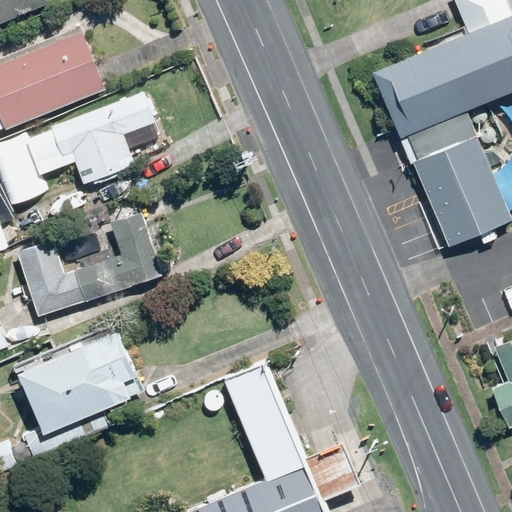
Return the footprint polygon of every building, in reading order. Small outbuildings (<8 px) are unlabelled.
[(0,0),(0,25),(57,2),(56,0),(0,0)] [(474,111),(511,95),(511,0),(460,0),(474,35),(370,76),(396,142),(412,135),(474,111)] [(14,129),(113,88),(89,30),(0,66),(0,97),(4,108),(0,110),(0,130),(13,125),(14,129)] [(150,90),(58,126),(69,156),(78,152),(91,184),(141,163),(133,142),(162,131),(160,124),(163,122),(150,90)] [(511,204),(474,111),(412,135),(455,245),(511,222),(511,204)] [(0,251),(14,246),(5,223),(18,218),(4,182),(0,183),(0,251)] [(90,300),(167,275),(147,213),(118,223),(128,254),(80,270),(90,300)] [(90,300),(80,270),(69,274),(58,241),(25,252),(46,315),(90,300)] [(0,350),(13,345),(0,312),(0,350)] [(39,457),(115,425),(109,411),(140,397),(139,395),(153,389),(128,331),(28,375),(48,422),(27,430),(39,457)] [(511,342),(502,347),(511,370),(511,381),(499,387),(511,416),(511,342)] [(194,511),(332,511),(328,501),(368,485),(350,443),(314,460),(272,364),(232,381),(275,478),(194,511)] [(0,443),(0,472),(20,464),(10,439),(0,443)]
